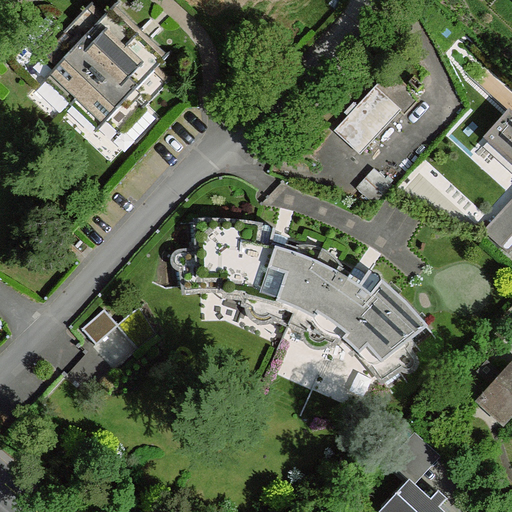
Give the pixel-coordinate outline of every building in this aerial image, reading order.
[(92,4),(45,55),(58,67),(54,71),(81,96),(143,31),(117,6),(106,17),(92,4)] [(170,57),(143,31),(81,96),(108,121),(112,117),(125,130),(145,108),(172,80),(159,68),(170,57)] [(419,86),(429,75),(407,55),(397,66),(419,86)] [(392,72),(336,132),(361,155),(401,112),(406,116),(421,99),(392,72)] [(157,120),(145,108),(125,130),(136,141),(157,120)] [(511,111),(509,109),(483,137),(511,163),(511,111)] [(395,186),(375,169),(357,188),(377,206),(395,186)] [(511,247),(511,199),(483,231),(507,253),(511,247)] [(246,300),(244,306),(290,325),(321,255),(298,246),(297,248),(274,240),(277,230),(262,227),(229,222),(198,222),(198,244),(192,251),(178,254),(174,259),(176,267),(182,270),(186,293),(226,292),(226,297),(246,300)] [(345,267),(321,255),(290,325),(334,346),(338,341),(354,355),(357,351),(384,382),(402,370),(408,372),(414,371),(418,366),(417,359),(411,350),(413,345),(411,341),(429,327),(404,300),(371,271),(363,282),(344,269),(345,267)] [(139,308),(120,326),(138,348),(155,334),(139,308)] [(106,310),(84,330),(98,345),(120,326),(106,310)] [(494,387),(481,401),(504,420),(511,411),(511,367),(504,375),(494,387)] [(494,387),(504,375),(497,369),(487,380),(494,387)] [(420,473),(439,452),(418,433),(399,454),(420,473)] [(443,511),(409,480),(383,510),(385,511),(443,511)]
